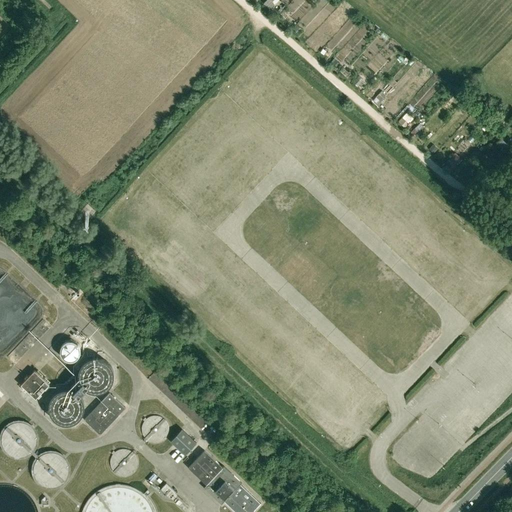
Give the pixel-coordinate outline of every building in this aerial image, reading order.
[(386,91),(391,97),(404,87),(399,81),(386,91)] [(63,357),(64,359),(66,360),(69,361),(72,361),(75,360),(77,358),(79,356),(80,353),(81,351),(81,349),(80,347),(79,345),(78,343),(76,342),(73,341),(70,340),(67,341),(65,342),(63,343),(62,345),(60,347),(60,350),(60,353),(61,356),(63,357)] [(34,370),(21,385),(36,399),(49,384),(34,370)] [(125,407),(110,392),(84,419),(95,429),(100,434),(125,407)] [(171,433),(171,430),(171,426),(170,423),(168,420),(166,417),(163,415),(159,414),(157,413),(153,413),(150,413),(146,415),(144,416),(141,419),(139,422),(138,424),(137,427),(137,431),(138,434),(139,438),(140,440),(143,443),(145,445),(148,446),(152,447),(155,447),(159,446),(161,445),(164,444),(167,442),(169,439),(170,437),(171,433)] [(39,445),(39,441),(39,436),(37,432),(35,428),(33,426),(29,423),(26,421),(21,420),(18,420),(14,421),(10,422),(7,424),(4,427),(1,431),(0,433),(0,447),(1,449),(3,453),(5,456),(9,458),(13,460),(17,461),(20,461),(24,460),(28,459),(32,457),(34,454),(36,452),(38,449),(39,445)] [(182,429),(170,441),(185,454),(197,442),(182,429)] [(140,467),(140,463),(140,460),(139,456),(137,453),(135,450),(132,448),(129,446),(126,445),(122,445),(118,446),(114,447),(112,449),(109,451),(107,454),(106,457),(105,461),(105,464),(105,467),(106,471),(108,473),(111,476),(113,478),(116,480),(120,481),(123,481),(128,480),(131,479),(135,476),(138,473),(139,470),(140,467)] [(224,501),(234,511),(235,511),(252,511),(261,503),(240,484),(242,482),(224,466),(223,467),(204,450),(198,457),(191,451),(187,455),(194,462),(188,467),(206,484),(204,487),(221,504),(224,501)] [(71,475),(71,471),(71,467),(70,463),(68,460),(65,456),(61,454),(58,452),(53,451),(50,451),(46,452),(43,453),(39,455),(37,458),(34,461),(33,464),(32,468),(31,472),(32,476),(33,479),(35,483),(38,486),(42,488),(45,490),(49,491),(52,491),(57,490),(60,489),(63,487),(66,485),(68,482),(70,479),(71,475)] [(153,482),(151,485),(166,500),(175,501),(185,511),(188,508),(185,505),(187,503),(177,495),(175,491),(166,483),(164,485),(163,483),(161,485),(163,487),(161,489),(153,482)]
